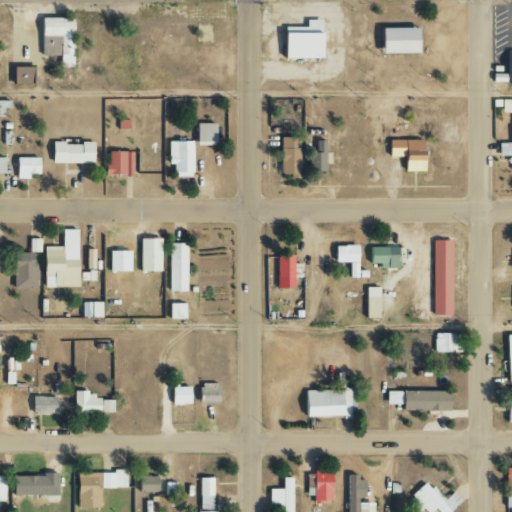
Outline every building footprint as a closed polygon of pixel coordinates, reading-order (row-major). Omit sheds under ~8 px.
[(57,67),(70,68),(70,18),(38,17),(38,35),(58,36),(57,67)] [(319,20),(304,20),(304,28),(289,28),(289,33),(280,33),(280,59),(319,58),(319,20)] [(414,28),(377,28),(377,54),(414,54),(414,28)] [(39,56),(56,56),(56,36),(39,37),(39,56)] [(12,85),(30,84),(29,67),(11,67),(12,85)] [(127,120),(117,120),(117,129),(126,129),(127,120)] [(213,123),(194,124),(195,144),(213,144),(213,123)] [(296,179),(298,138),(279,137),(278,175),(287,175),(287,178),(296,179)] [(324,172),(325,141),(314,140),(313,152),(304,152),(303,171),(324,172)] [(401,172),(420,171),(420,140),(382,141),(382,155),(401,155),(401,172)] [(191,141),(166,141),(166,165),(173,165),(173,177),(191,177),(191,141)] [(50,143),(50,163),(92,164),(92,144),(50,143)] [(130,152),(107,152),(107,166),(103,166),(103,176),(130,175),(130,152)] [(14,179),(28,179),(27,175),(37,174),(36,157),(13,158),(14,179)] [(39,239),(28,239),(27,253),(13,253),(12,288),(33,289),(35,252),(38,252),(39,239)] [(449,316),(450,241),(431,241),(430,315),(449,316)] [(185,292),(185,244),(167,244),(166,291),(185,292)] [(355,246),(332,246),(332,263),(347,263),(347,277),(355,277),(355,246)] [(395,247),(367,247),(367,264),(377,264),(378,269),(395,269),(395,247)] [(129,271),(129,251),(108,251),(108,272),(129,271)] [(138,252),(138,272),(159,271),(159,251),(138,252)] [(292,288),(292,278),(301,278),(300,263),(292,264),(292,256),(275,256),(275,289),(292,288)] [(363,319),(376,319),(376,297),(364,297),(363,319)] [(99,302),(80,302),(79,317),(99,317),(99,302)] [(183,319),(183,303),(167,304),(167,319),(183,319)] [(432,352),(459,353),(460,334),(433,333),(432,352)] [(215,404),(216,384),(198,383),(197,403),(215,404)] [(187,387),(169,388),(169,405),(187,404),(187,387)] [(302,417),(353,415),(353,389),(302,390),(302,417)] [(384,404),(399,405),(399,410),(446,411),(447,392),(385,391),(384,404)] [(111,414),(111,400),(92,400),(92,392),(71,392),(71,413),(111,414)] [(29,413),(53,414),(54,398),(30,397),(29,413)] [(311,502),(329,502),(330,474),(321,474),(321,470),(311,470),(311,502)] [(99,488),(125,488),(124,471),(99,472),(99,488)] [(97,473),(74,473),(75,509),(98,508),(97,473)] [(344,511),(370,511),(371,502),(360,501),(361,475),(345,475),(344,511)] [(41,476),(10,477),(11,496),(41,495),(41,476)] [(155,477),(136,477),(137,494),(156,493),(155,477)] [(211,478),(198,478),(198,510),(210,510),(211,478)] [(289,511),(289,478),(279,478),(279,489),(267,489),(268,504),(279,504),(278,511),(289,511)] [(430,511),(434,509),(436,511),(448,511),(460,502),(452,492),(442,500),(427,482),(408,497),(419,511),(430,511)] [(160,497),(171,497),(171,484),(160,484),(160,497)]
